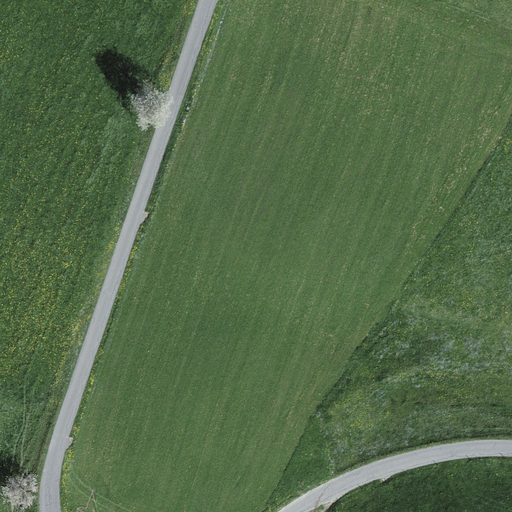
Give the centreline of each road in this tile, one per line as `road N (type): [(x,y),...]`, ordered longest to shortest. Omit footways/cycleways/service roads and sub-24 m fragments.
road 1 (unclassified): [(206,0),(65,419),(51,511)]
road 2 (unclassified): [(291,511),(411,461),(511,448)]
